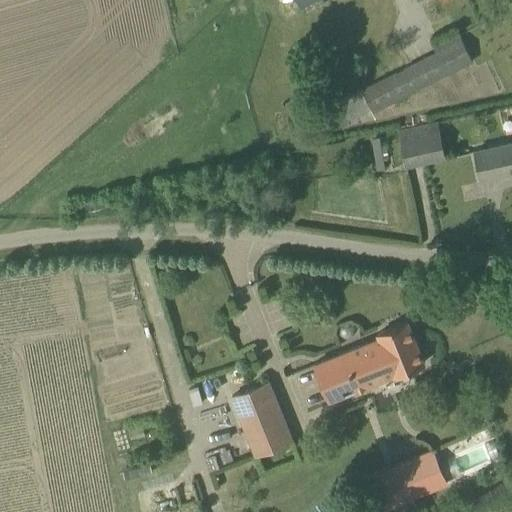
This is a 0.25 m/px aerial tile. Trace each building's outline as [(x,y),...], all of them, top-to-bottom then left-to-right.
[(373,111),(473,60),(459,32),(433,45),(436,51),(362,89),(373,111)] [(398,130),(406,166),(445,157),(437,122),(398,130)] [(511,142),(475,151),(480,177),(511,170),(511,142)] [(316,361),(317,364),(331,398),(394,373),(425,361),(408,320),(378,332),(379,336),(316,361)] [(269,380),(232,394),(255,453),(293,438),(269,380)] [(433,449),(372,475),(386,508),(447,482),(433,449)]
